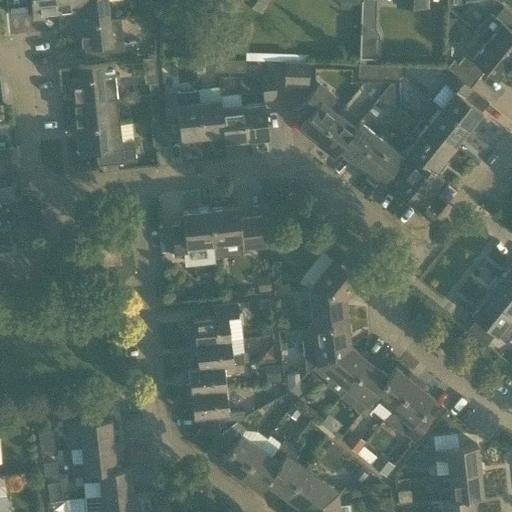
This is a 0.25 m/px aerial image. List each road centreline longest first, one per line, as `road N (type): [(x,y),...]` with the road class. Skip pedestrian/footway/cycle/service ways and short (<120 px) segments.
road 1 (residential): [(144,178),(295,166),(422,251)]
road 2 (residential): [(163,442),(144,178)]
road 3 (residential): [(511,403),(407,321),(397,298),(422,251)]
road 4 (residential): [(60,183),(37,180),(28,68),(22,55),(0,47)]
road 5 (residential): [(422,251),(511,126)]
road 6 (residential): [(267,511),(163,442)]
